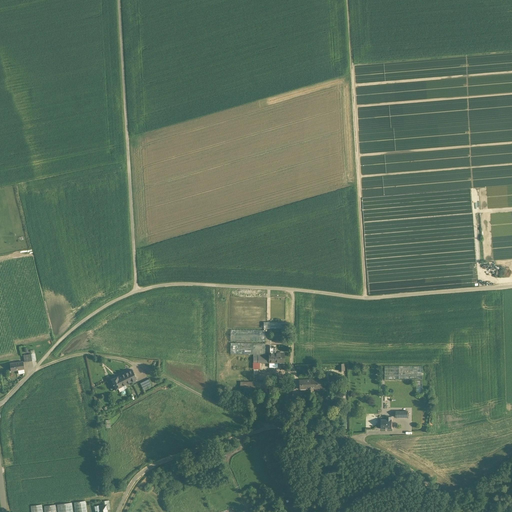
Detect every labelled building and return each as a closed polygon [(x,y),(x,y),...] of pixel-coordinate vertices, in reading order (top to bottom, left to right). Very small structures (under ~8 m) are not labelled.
[(285,298),(231,297),(230,328),(285,329),(285,298)] [(265,330),(230,329),(230,341),(265,341),(265,330)] [(265,343),(230,343),(230,354),(253,354),(265,355),(265,343)] [(275,347),(269,347),(269,358),(269,363),(277,363),(277,362),(284,362),(284,353),(275,353),(275,347)] [(31,354),(23,355),(24,362),(32,361),(31,354)] [(265,355),(253,354),(253,362),(258,362),(269,363),(269,358),(265,357),(265,355)] [(23,361),(10,363),(11,371),(18,370),(18,374),(19,374),(24,373),(23,361)] [(423,366),(385,366),(385,379),(422,379),(423,366)] [(132,369),(118,376),(122,386),(137,379),(132,369)] [(118,376),(111,380),(115,390),(122,386),(118,376)] [(322,379),(299,380),(299,389),(309,388),(309,392),(313,392),(313,388),(322,388),(322,379)] [(149,380),(141,384),(144,389),(151,385),(149,380)] [(386,420),(381,420),(381,429),(392,429),(392,420),(386,420)] [(86,511),(85,501),(74,502),(74,511),(86,511)] [(72,511),(72,503),(57,504),(57,511),(72,511)]
